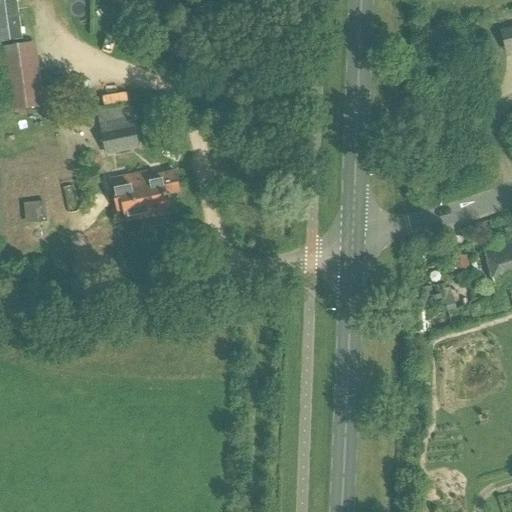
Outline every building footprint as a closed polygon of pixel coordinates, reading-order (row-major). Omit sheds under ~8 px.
[(0,54),(8,111),(38,107),(29,45),(0,49),(0,54)] [(105,156),(139,149),(132,116),(99,123),(105,156)] [(180,192),(176,172),(148,178),(147,173),(112,180),(119,215),(126,214),(127,222),(155,217),(153,211),(169,208),(167,195),(180,192)] [(26,225),(47,223),(45,202),(24,204),(26,225)] [(495,287),(511,281),(511,243),(485,252),(495,287)] [(469,267),(468,256),(453,258),(454,269),(469,267)] [(473,320),(510,308),(505,293),(484,300),(485,303),(470,308),(473,320)] [(412,333),(425,332),(423,315),(411,316),(412,333)]
